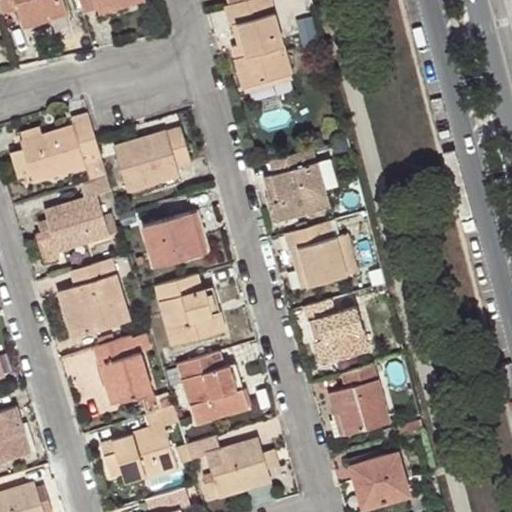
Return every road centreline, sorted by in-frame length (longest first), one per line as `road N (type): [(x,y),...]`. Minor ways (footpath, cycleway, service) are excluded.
road 1 (residential): [(323,511),(194,44)]
road 2 (tertiary): [(427,0),(511,325)]
road 3 (residential): [(0,240),(84,511)]
road 4 (residential): [(194,44),(0,96)]
road 5 (tertiary): [(511,125),(478,0)]
